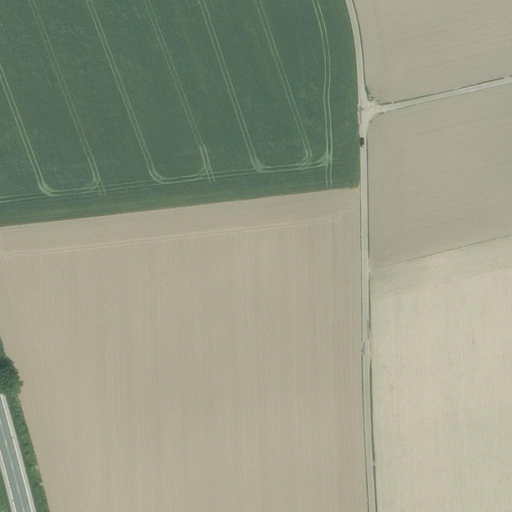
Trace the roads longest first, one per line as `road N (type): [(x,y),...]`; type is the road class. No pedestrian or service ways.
road 1 (unclassified): [(373,511),(363,112),(348,0)]
road 2 (track): [(363,112),(511,81)]
